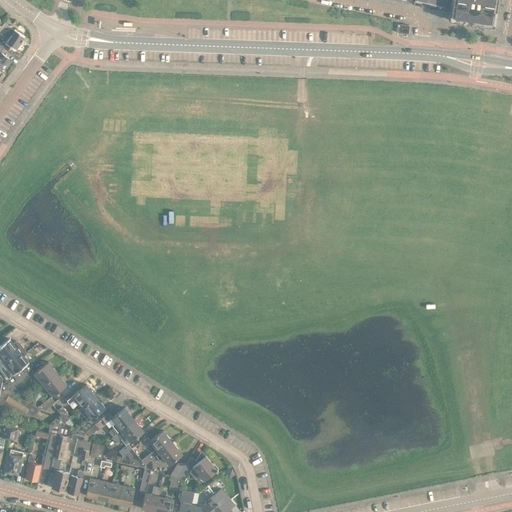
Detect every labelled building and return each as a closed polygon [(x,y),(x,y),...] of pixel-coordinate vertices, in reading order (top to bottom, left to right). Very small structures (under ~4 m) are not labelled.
[(450,0),(448,12),(447,20),(493,27),(496,0),(450,0)] [(4,36),(10,27),(4,22),(1,26),(0,27),(0,34),(4,37),(4,36)] [(395,32),(407,33),(408,25),(396,24),(395,32)] [(0,42),(0,45),(7,50),(10,46),(15,49),(24,36),(10,27),(4,36),(7,38),(5,42),(4,42),(0,42)] [(0,68),(1,69),(9,58),(0,51),(0,50),(3,48),(0,45),(0,68)] [(23,356),(25,354),(26,351),(18,341),(15,341),(13,343),(9,338),(0,344),(0,377),(2,377),(0,375),(0,367),(7,377),(5,378),(2,377),(0,385),(0,390),(5,387),(29,367),(30,367),(26,363),(27,361),(23,356)] [(37,369),(33,372),(29,367),(5,387),(11,391),(33,373),(42,384),(57,373),(47,361),(39,367),(38,367),(37,368),(37,369)] [(59,376),(57,373),(42,384),(52,396),(66,384),(59,376)] [(72,407),(77,402),(81,407),(95,396),(86,384),(77,390),(75,391),(76,392),(67,399),(66,399),(72,407)] [(5,387),(0,390),(0,408),(34,416),(39,408),(37,406),(24,398),(11,391),(5,387)] [(37,406),(39,408),(43,410),(54,402),(49,396),(40,404),(37,406)] [(98,399),(95,396),(81,407),(90,418),(90,419),(104,407),(98,399)] [(64,420),(69,416),(60,405),(56,409),(64,420)] [(113,435),(117,431),(132,420),(129,416),(130,415),(124,407),(111,418),(116,424),(109,430),(113,435)] [(50,424),(47,432),(46,438),(37,481),(46,483),(48,474),(54,476),(55,469),(59,470),(65,441),(69,442),(70,437),(74,435),(72,432),(59,415),(50,421),(50,424)] [(68,418),(64,421),(68,427),(72,424),(68,418)] [(74,435),(76,438),(77,438),(83,440),(85,431),(88,428),(94,423),(90,419),(90,418),(84,423),(72,432),(74,435)] [(117,431),(113,435),(111,436),(116,442),(122,437),(121,436),(124,434),(129,441),(142,430),(136,423),(135,424),(132,420),(117,431)] [(98,428),(94,423),(88,428),(85,431),(88,435),(98,428)] [(8,438),(10,427),(2,426),(0,435),(0,436),(4,437),(8,438)] [(18,429),(10,427),(8,438),(15,440),(18,429)] [(29,437),(34,438),(34,435),(46,438),(47,432),(32,428),(29,437)] [(155,448),(141,460),(144,464),(150,459),(156,454),(170,442),(167,439),(168,438),(162,430),(149,440),(155,448)] [(137,435),(135,437),(125,445),(127,447),(140,437),(137,434),(137,435)] [(77,438),(76,438),(73,452),(78,453),(80,446),(83,446),(82,448),(88,450),(90,441),(83,440),(77,438)] [(104,444),(92,442),(89,456),(101,458),(104,444)] [(175,445),(173,446),(170,442),(156,454),(159,458),(162,456),(168,464),(181,453),(175,445)] [(131,448),(121,455),(125,460),(134,452),(131,448)] [(9,451),(5,468),(4,471),(8,471),(8,472),(13,474),(15,473),(17,473),(21,454),(9,451)] [(125,460),(121,455),(120,462),(144,467),(144,464),(141,460),(137,455),(134,452),(125,460)] [(195,460),(189,456),(183,467),(176,478),(181,479),(183,481),(189,471),(194,478),(199,474),(203,480),(215,471),(217,469),(216,468),(216,469),(205,455),(203,457),(200,452),(195,460)] [(26,467),(27,468),(25,478),(30,479),(29,480),(34,481),(35,480),(36,480),(40,464),(32,462),(34,456),(28,455),(26,467)] [(150,459),(144,464),(144,467),(150,469),(151,469),(152,466),(152,461),(150,459)] [(177,463),(169,475),(171,476),(176,478),(183,467),(177,463)] [(150,469),(144,467),(138,491),(144,493),(144,492),(145,492),(150,469)] [(51,487),(64,490),(68,472),(59,470),(55,469),(54,476),(51,487)] [(78,494),(83,471),(78,470),(76,476),(70,475),(66,491),(67,491),(69,493),(71,494),(73,493),(78,494)] [(168,488),(178,490),(181,479),(176,478),(171,476),(168,488)] [(85,495),(96,497),(100,480),(89,477),(85,495)] [(96,497),(105,500),(107,500),(111,483),(100,480),(96,497)] [(107,500),(119,503),(123,485),(111,483),(107,500)] [(134,488),(123,485),(119,503),(130,505),(134,488)] [(150,509),(154,510),(157,495),(159,489),(159,487),(153,486),(151,494),(145,492),(144,492),(144,493),(141,508),(149,510),(150,509)] [(224,511),(229,508),(226,504),(229,500),(230,499),(221,488),(204,501),(206,503),(201,507),(190,505),(193,492),(181,489),(178,499),(180,500),(178,510),(185,511),(186,511),(188,511),(224,511)] [(159,489),(157,495),(154,510),(157,510),(158,511),(159,511),(170,511),(173,499),(170,498),(164,497),(165,490),(159,489)]
